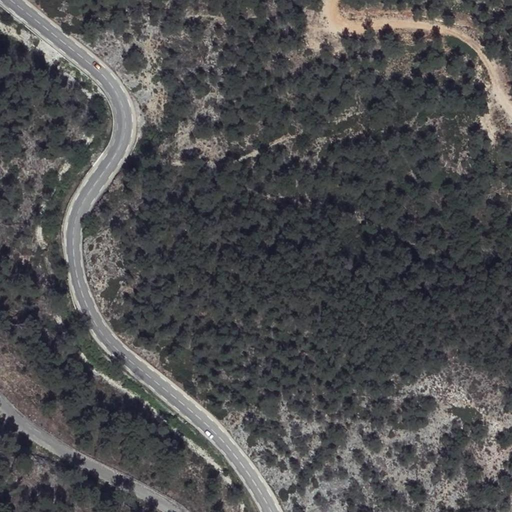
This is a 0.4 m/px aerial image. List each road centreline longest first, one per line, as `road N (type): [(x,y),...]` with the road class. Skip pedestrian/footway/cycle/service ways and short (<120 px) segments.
road 1 (secondary): [(266,511),(219,436),(112,345),(77,289),(69,259),(74,217),(118,138),(120,111),(92,67),(13,0)]
road 2 (track): [(333,0),(330,25),(350,32),(393,20),(430,22),(463,38),(487,59),(511,109)]
